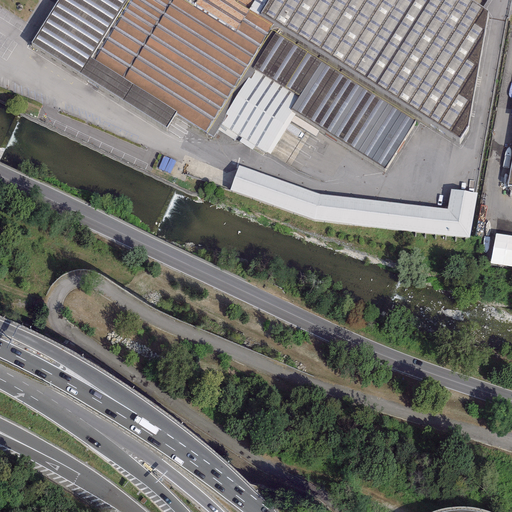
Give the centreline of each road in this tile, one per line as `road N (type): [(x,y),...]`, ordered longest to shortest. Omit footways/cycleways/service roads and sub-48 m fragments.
road 1 (unclassified): [(340,511),(58,326),(49,310),(64,281),(88,280),(257,355),(511,435)]
road 2 (tertiary): [(0,190),(352,350),(511,404)]
road 3 (motorway): [(192,462),(70,364),(0,326)]
road 4 (motorway): [(192,462),(0,348)]
road 5 (motorway): [(14,386),(108,450),(179,511)]
road 6 (motorway): [(14,386),(165,471)]
road 7 (motorway): [(0,426),(126,503)]
road 8 (motorway): [(0,439),(126,503)]
